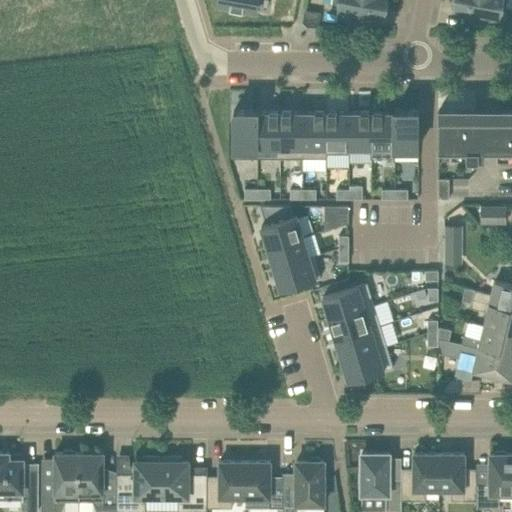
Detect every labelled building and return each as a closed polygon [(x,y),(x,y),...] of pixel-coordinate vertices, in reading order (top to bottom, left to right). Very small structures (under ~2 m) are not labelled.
[(220,0),(219,5),(258,13),(260,0),(220,0)] [(332,0),(332,5),(382,15),(383,11),(385,11),(387,0),(332,0)] [(456,0),(456,2),(458,3),(457,7),(473,10),(471,20),(504,20),(507,0),(456,0)] [(258,157),(258,109),(234,109),(234,157),(258,157)] [(281,157),(281,111),(259,111),(259,109),(258,109),(258,157),(281,157)] [(395,147),(395,110),(394,110),(394,111),(373,111),(373,147),(373,157),(395,157),(395,147)] [(419,110),(395,110),(395,147),(419,147),(419,110)] [(511,110),(500,110),(500,118),(487,118),(476,118),(476,110),(439,110),(439,150),(467,150),(467,158),(486,158),(486,150),(511,150),(511,110)] [(304,111),(281,111),(281,157),(304,157),(304,111)] [(327,152),(327,111),(304,111),(304,157),(327,157),(327,152)] [(350,147),(350,111),(327,111),(327,152),(350,152),(350,147)] [(373,111),(350,111),(350,147),(373,147),(373,111)] [(439,194),(443,198),(450,198),(450,178),(439,178),(439,194)] [(258,188),(245,188),(245,198),(258,198),(258,188)] [(271,188),(258,188),(258,198),(271,198),(271,188)] [(304,188),(291,188),(291,198),(304,198),(304,188)] [(317,188),(304,188),(304,198),(317,198),(317,188)] [(350,188),(337,188),(337,198),(350,198),(350,188)] [(363,188),(350,188),(350,198),(363,198),(363,188)] [(395,188),(382,188),(382,198),(395,198),(395,188)] [(408,188),(395,188),(395,198),(408,198),(408,188)] [(271,223),(263,226),(269,246),(302,236),(296,216),(294,216),(290,205),(265,204),(271,223)] [(349,205),(339,205),(339,218),(349,218),(349,205)] [(482,221),(506,222),(506,206),(482,206),(482,221)] [(462,225),(446,225),(446,245),(462,245),(462,225)] [(349,234),(339,234),(339,247),(349,247),(349,234)] [(269,246),(276,267),(308,257),(302,236),(269,246)] [(349,247),(339,247),(339,260),(349,260),(349,247)] [(276,267),(282,287),(320,275),(314,255),(308,257),(276,267)] [(425,268),(425,278),(439,278),(439,268),(425,268)] [(475,289),(473,298),(511,307),(511,283),(496,280),(492,293),(475,289)] [(324,297),(330,318),(373,304),(366,283),(324,297)] [(439,286),(429,287),(429,300),(439,300),(439,286)] [(463,300),(472,303),(473,298),(475,289),(466,286),(463,300)] [(488,311),(485,324),(511,331),(511,307),(473,298),(471,307),(488,311)] [(330,318),(337,338),(380,324),(373,304),(330,318)] [(439,319),(429,319),(429,332),(439,332),(439,319)] [(380,324),(337,338),(343,359),(386,345),(380,324)] [(464,334),(462,342),(511,354),(511,331),(485,324),(481,338),(464,334)] [(439,332),(429,332),(429,345),(439,345),(439,337),(439,332)] [(511,354),(462,342),(439,337),(439,345),(439,348),(439,351),(459,356),(460,353),(460,351),(477,355),(474,369),(483,372),(481,380),(502,380),(503,377),(511,378),(511,354)] [(343,359),(350,379),(393,365),(386,345),(343,359)] [(0,451),(0,499),(23,499),(23,511),(38,511),(38,483),(38,463),(24,463),(24,458),(23,458),(23,454),(3,454),(3,451),(0,451)] [(66,499),(80,499),(80,451),(56,451),(55,463),(42,463),(42,509),(63,509),(66,499)] [(97,509),(117,509),(117,477),(104,477),(104,451),(80,451),(80,499),(94,499),(97,509)] [(390,452),(362,452),(362,472),(360,472),(360,487),(362,487),(362,510),(402,510),(402,499),(402,478),(390,478),(390,452)] [(427,488),(440,488),(440,452),(414,452),(414,474),(402,474),(402,478),(402,499),(427,499),(427,488)] [(452,499),(477,499),(477,483),(477,471),(465,471),(465,452),(440,452),(440,488),(452,488),(452,499)] [(511,452),(490,452),(490,483),(477,483),(477,499),(477,507),(500,507),(500,493),(511,492),(511,452)] [(147,495),(163,495),(163,455),(143,455),(143,460),(136,460),(136,473),(117,472),(117,477),(117,509),(117,510),(147,510),(147,495)] [(208,510),(208,507),(208,478),(208,476),(208,473),(189,473),(189,460),(182,460),(182,455),(163,455),(163,495),(179,495),(179,510),(208,510)] [(284,479),(283,511),(297,511),(298,503),(324,503),(324,499),(328,497),(328,486),(324,484),(324,460),(321,460),(319,456),(310,456),(307,460),(297,460),(297,479),(284,479)] [(233,496),(246,496),(246,460),(220,460),(220,478),(208,478),(208,507),(233,507),(233,496)] [(271,460),(246,460),(246,496),(258,496),(258,507),(283,507),(283,482),(271,482),(271,460)]
